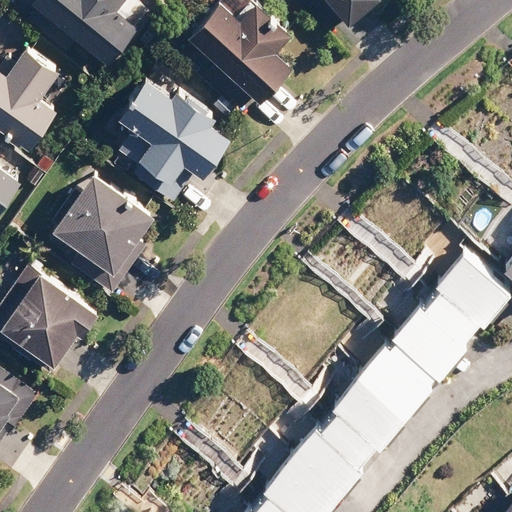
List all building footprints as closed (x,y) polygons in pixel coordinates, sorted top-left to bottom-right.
[(147,0),(51,0),(104,48),(147,0)] [(301,29),(268,0),(212,0),(187,28),(250,85),(301,29)] [(365,0),(335,0),(347,14),(365,0)] [(70,76),(7,19),(0,26),(0,113),(20,132),(70,76)] [(229,117),(165,61),(115,116),(178,173),(229,117)] [(0,170),(15,155),(0,141),(0,170)] [(159,206),(96,149),(45,205),(109,261),(159,206)] [(487,303),(511,273),(511,270),(466,232),(432,273),(474,308),(482,299),(487,303)] [(96,298),(33,241),(0,277),(0,312),(46,354),(96,298)] [(465,319),(474,308),(432,273),(397,314),(400,317),(440,350),(445,354),(470,323),(465,319)] [(432,360),(440,350),(400,317),(393,326),(389,323),(363,355),(410,395),(436,364),(432,360)] [(383,427),(410,395),(363,355),(336,387),(338,389),(331,398),(372,432),(380,424),(383,427)] [(0,422),(27,393),(0,369),(0,422)] [(363,442),(372,432),(331,398),(323,407),(321,405),(294,437),(342,476),(367,446),(363,442)] [(315,509),(342,476),(294,437),(267,469),(270,472),(263,481),(300,511),(304,511),(310,505),(315,509)] [(300,511),(263,481),(255,491),(251,488),(231,511),(300,511)] [(511,511),(511,494),(498,511),(511,511)]
